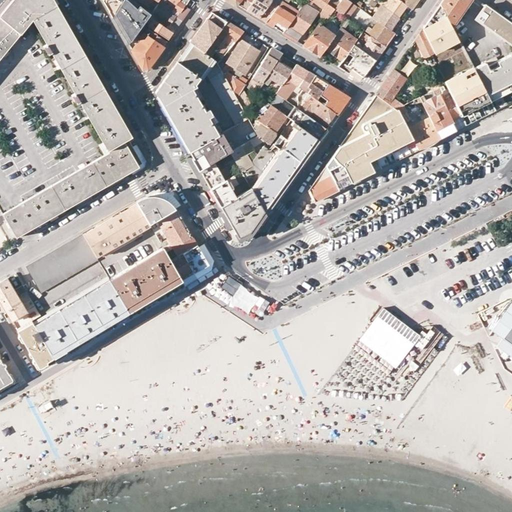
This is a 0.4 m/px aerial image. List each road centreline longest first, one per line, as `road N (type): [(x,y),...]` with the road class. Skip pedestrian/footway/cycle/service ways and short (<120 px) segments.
road 1 (tertiary): [(257,251),(483,139),(511,137)]
road 2 (residential): [(173,165),(0,271)]
road 3 (residential): [(257,251),(364,94)]
road 4 (residential): [(364,94),(216,0)]
road 5 (tertiary): [(173,165),(235,264),(257,251)]
road 6 (residential): [(131,95),(208,0)]
